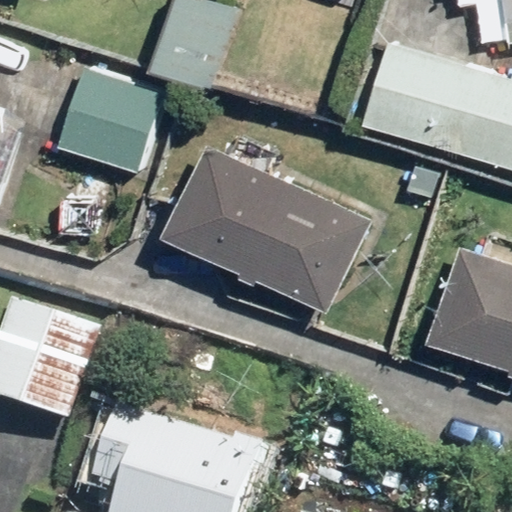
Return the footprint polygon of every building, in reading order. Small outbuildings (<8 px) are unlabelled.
[(235,0),(183,0),(163,62),(269,96),(294,19),(235,0)] [(511,68),(397,36),(373,118),(511,157),(511,68)] [(90,61),(64,142),(145,167),(171,86),(90,61)] [(0,211),(4,213),(30,126),(9,111),(12,104),(0,100),(0,211)] [(217,136),(174,228),(341,305),(384,213),(217,136)] [(511,251),(472,238),(441,335),(511,357),(511,251)] [(0,337),(0,397),(74,421),(104,323),(13,295),(0,337)] [(126,511),(250,511),(270,443),(126,402),(104,480),(133,489),(126,511)]
